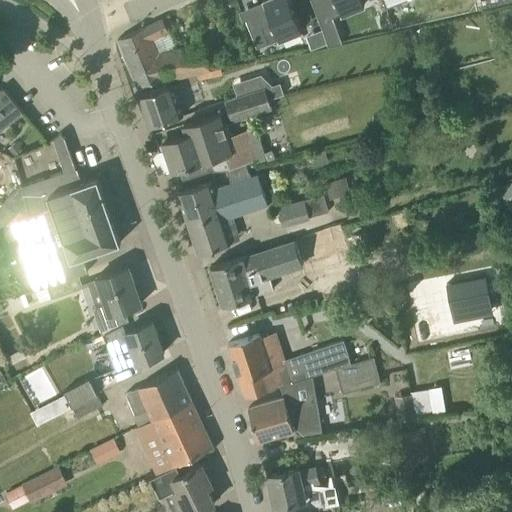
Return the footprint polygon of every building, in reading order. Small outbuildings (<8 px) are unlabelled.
[(289,0),(263,0),(271,19),(260,23),(267,40),(300,27),(289,0)] [(313,0),(321,19),(365,2),(364,0),(313,0)] [(204,42),(158,53),(152,37),(169,30),(163,17),(119,38),(138,86),(169,73),(170,79),(210,69),(204,42)] [(139,95),(149,125),(183,114),(173,83),(139,95)] [(0,89),(0,130),(24,112),(4,87),(0,89)] [(233,121),(272,108),(265,87),(226,100),(233,121)] [(183,125),(186,133),(163,141),(173,172),(181,169),(184,178),(214,169),(214,170),(227,168),(232,167),(257,159),(258,161),(267,158),(257,127),(230,135),(222,112),(183,125)] [(56,145),(33,150),(36,166),(32,167),(34,176),(61,170),(56,145)] [(232,167),(227,168),(232,182),(251,176),(247,164),(232,167)] [(81,182),(76,168),(23,187),(26,196),(27,201),(17,211),(4,224),(14,229),(9,238),(19,243),(14,253),(25,258),(19,267),(29,272),(34,284),(81,268),(78,257),(121,241),(110,209),(98,176),(81,182)] [(258,173),(251,176),(232,182),(231,182),(238,200),(232,201),(231,200),(219,203),(220,206),(187,217),(199,252),(231,241),(223,218),(269,202),(259,173),(258,173)] [(330,198),(351,193),(346,176),(326,182),(330,198)] [(218,187),(216,180),(211,181),(211,180),(179,191),(187,217),(220,206),(219,203),(231,200),(232,201),(238,200),(231,182),(218,187)] [(14,208),(26,196),(23,187),(23,185),(4,202),(14,208)] [(283,224),(309,216),(305,199),(278,206),(283,224)] [(266,276),(330,255),(323,232),(245,257),(244,255),(211,266),(223,305),(271,289),(266,276)] [(101,333),(130,320),(125,309),(142,303),(129,265),(96,277),(96,278),(87,281),(96,305),(92,307),(101,333)] [(347,270),(320,275),(323,291),(350,286),(347,270)] [(52,297),(80,287),(75,274),(48,284),(52,297)] [(486,275),(446,283),(452,313),(492,305),(486,275)] [(385,293),(371,297),(376,315),(390,312),(385,293)] [(165,351),(154,320),(124,332),(125,333),(107,340),(113,355),(118,369),(137,361),(165,351)] [(276,385),(280,383),(293,379),(294,381),(313,375),(337,367),(351,362),(345,340),(287,358),(279,335),(273,332),(262,336),(261,332),(229,342),(246,396),(276,386),(276,385)] [(337,367),(344,394),(368,386),(382,383),(375,356),(351,362),(337,367)] [(153,419),(193,400),(178,368),(137,386),(138,387),(124,393),(134,414),(147,408),(153,419)] [(73,406),(98,394),(89,377),(65,390),(73,406)] [(414,387),(415,408),(445,406),(443,385),(414,387)] [(83,402),(88,411),(103,404),(98,395),(83,402)] [(285,396),(249,406),(259,439),(268,436),(293,429),(294,431),(295,435),(321,429),(320,423),(317,398),(287,406),(285,396)] [(153,419),(173,465),(214,445),(193,400),(153,419)] [(398,420),(416,417),(414,402),(396,404),(398,420)] [(395,468),(431,462),(425,427),(390,433),(395,468)] [(193,511),(219,499),(202,463),(180,474),(176,466),(150,477),(155,486),(168,479),(184,511),(193,511)] [(32,502),(68,484),(59,465),(23,483),(32,502)] [(320,480),(317,465),(299,469),(299,467),(269,474),(276,505),(286,503),(287,509),(325,503),(321,488),(310,487),(309,483),(320,480)] [(367,498),(399,492),(397,481),(365,487),(367,498)] [(321,511),(320,506),(325,505),(325,503),(287,509),(288,511),(285,511),(321,511)]
